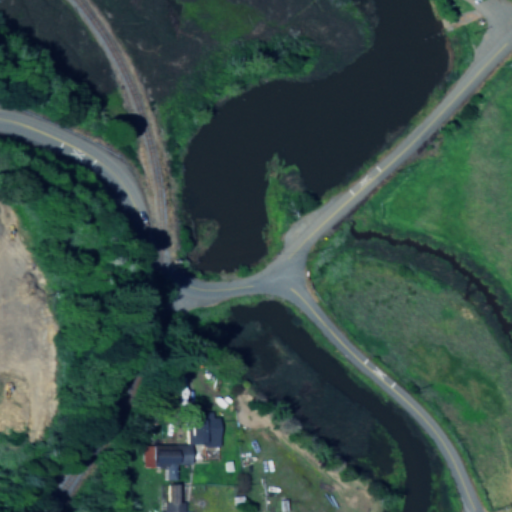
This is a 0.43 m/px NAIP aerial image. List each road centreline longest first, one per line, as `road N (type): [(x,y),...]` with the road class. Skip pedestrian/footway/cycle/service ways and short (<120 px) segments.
road 1 (residential): [(278,283),(291,251),(406,146),(511,31)]
road 2 (residential): [(0,122),(112,178),(157,267),(175,285),(226,292)]
road 3 (residential): [(468,511),(419,422),(278,283)]
road 4 (track): [(27,432),(16,311),(0,262)]
